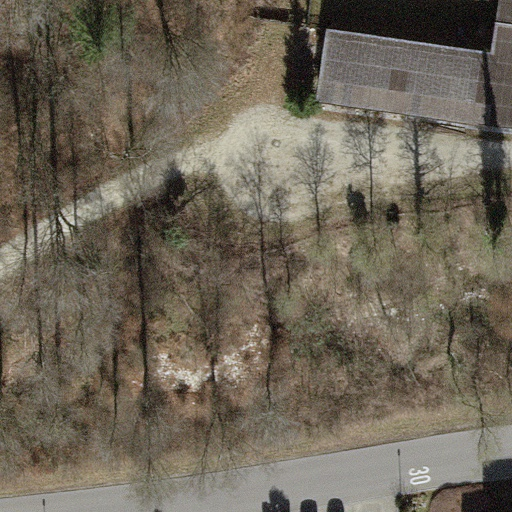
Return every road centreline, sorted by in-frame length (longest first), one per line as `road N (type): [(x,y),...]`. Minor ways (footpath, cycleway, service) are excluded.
road 1 (track): [(511,155),(242,148),(85,205),(0,261)]
road 2 (track): [(242,148),(0,42)]
road 3 (residential): [(291,511),(511,501)]
